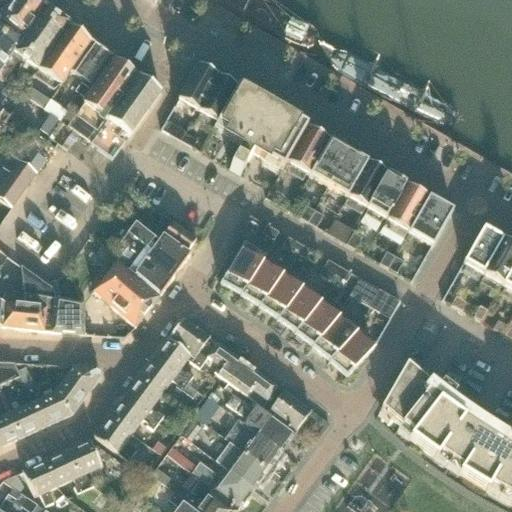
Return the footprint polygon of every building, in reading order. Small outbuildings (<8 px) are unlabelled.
[(0,25),(24,42),(44,11),(28,0),(7,0),(0,10),(0,25)] [(44,11),(24,42),(13,58),(19,62),(36,74),(37,73),(67,28),(44,12),(44,11)] [(13,58),(24,42),(0,25),(0,82),(4,85),(19,62),(13,58)] [(67,28),(37,73),(60,89),(70,75),(90,45),(68,29),(67,28)] [(90,45),(70,75),(82,84),(75,94),(84,100),(90,92),(111,60),(90,45)] [(67,130),(90,147),(137,79),(114,62),(93,94),(67,130)] [(179,105),(195,115),(216,79),(198,69),(161,134),(162,134),(179,105)] [(160,96),(137,79),(90,147),(89,148),(111,164),(123,146),(121,145),(126,137),(129,140),(160,96)] [(195,115),(217,127),(237,91),(216,79),(195,115)] [(282,173),(286,167),(306,131),(237,91),(217,127),(232,135),(228,142),(242,150),(229,172),(240,178),(253,156),(282,173)] [(66,113),(50,102),(42,113),(59,124),(66,113)] [(35,128),(30,134),(37,139),(42,133),(35,128)] [(170,139),(180,144),(185,136),(175,130),(170,139)] [(286,167),(307,179),(328,144),(306,131),(286,167)] [(185,136),(180,144),(193,152),(198,144),(185,136)] [(45,147),(36,141),(22,161),(30,167),(45,147)] [(307,179),(327,190),(347,155),(328,144),(307,179)] [(327,190),(348,202),(368,167),(347,155),(327,190)] [(0,171),(0,200),(5,203),(28,169),(11,156),(0,171)] [(348,202),(364,211),(384,176),(368,167),(348,202)] [(364,211),(385,224),(406,188),(384,176),(364,211)] [(385,224),(407,236),(427,201),(406,188),(385,224)] [(452,215),(427,201),(407,236),(431,250),(410,285),(411,286),(452,215)] [(307,226),(314,214),(306,209),(299,221),(307,226)] [(314,214),(307,226),(316,231),(323,219),(314,214)] [(155,233),(154,235),(186,256),(197,242),(196,242),(163,218),(160,225),(155,233)] [(337,243),(345,229),(335,223),(327,237),(337,243)] [(121,244),(172,283),(190,259),(186,256),(154,235),(152,239),(151,241),(134,228),(121,244)] [(267,229),(262,238),(274,244),(279,236),(267,229)] [(354,234),(345,229),(337,243),(346,248),(354,234)] [(482,279),(502,244),(483,233),(442,304),(443,304),(463,268),(482,279)] [(353,236),(346,248),(354,253),(361,241),(353,236)] [(283,249),(295,256),(299,248),(288,241),(283,249)] [(158,302),(172,283),(121,244),(115,265),(117,266),(158,302)] [(511,249),(502,244),(482,279),(501,290),(511,271),(511,249)] [(222,287),(240,298),(260,267),(266,257),(245,245),(221,287),(222,287)] [(311,254),(299,248),(295,256),(306,263),(311,254)] [(385,257),(379,267),(387,272),(393,262),(385,257)] [(394,262),(388,272),(396,277),(402,267),(394,262)] [(331,286),(335,279),(340,271),(328,264),(319,280),(331,286)] [(158,302),(117,266),(93,296),(135,331),(158,302)] [(260,267),(240,298),(241,299),(241,298),(259,310),(279,279),(260,267)] [(351,278),(340,271),(335,279),(347,286),(351,278)] [(511,271),(501,290),(511,296),(511,271)] [(25,299),(24,308),(5,306),(1,330),(43,335),(47,302),(52,302),(52,295),(22,273),(25,299)] [(298,293),(279,279),(259,310),(258,310),(260,311),(260,310),(277,322),(298,293)] [(362,295),(374,302),(378,294),(366,287),(362,295)] [(317,307),(298,293),(277,322),(277,323),(278,324),(278,323),(295,336),(317,307)] [(398,305),(378,294),(374,302),(369,312),(388,323),(398,305)] [(373,302),(365,298),(360,308),(367,312),(373,302)] [(456,300),(451,309),(463,316),(468,306),(456,300)] [(51,336),(83,338),(82,315),(83,309),(55,305),(51,336)] [(354,336),(354,337),(329,364),(329,365),(330,365),(346,379),(345,380),(346,381),(373,353),(400,306),(399,305),(372,353),(355,338),(355,337),(354,336)] [(317,307),(295,336),(294,336),(295,337),(296,336),(312,350),(336,321),(317,307)] [(479,311),(473,322),(482,326),(488,316),(479,311)] [(354,337),(336,321),(312,350),(313,351),(313,350),(329,364),(354,337)] [(168,342),(203,368),(206,363),(198,356),(209,342),(183,322),(168,342)] [(493,333),(505,340),(510,330),(498,324),(493,333)] [(199,373),(203,368),(168,342),(153,362),(187,388),(192,380),(186,376),(185,378),(179,373),(186,363),(199,373)] [(231,389),(247,369),(217,347),(207,361),(219,369),(214,376),(231,389)] [(181,395),(187,388),(153,362),(138,382),(164,401),(166,397),(163,395),(171,384),(177,389),(175,390),(181,395)] [(13,367),(0,366),(0,389),(19,382),(13,367)] [(426,393),(430,388),(406,368),(380,413),(382,414),(382,413),(401,429),(412,438),(409,442),(422,453),(436,462),(439,458),(462,472),(459,477),(473,486),(499,501),(511,508),(511,435),(505,448),(485,435),(465,422),(445,408),(426,393)] [(266,405),(276,391),(247,369),(231,389),(253,405),(262,411),(266,405)] [(96,371),(74,370),(57,393),(53,396),(72,418),(100,379),(96,371)] [(161,405),(164,401),(138,382),(124,401),(158,427),(163,420),(157,415),(156,417),(149,413),(157,402),(161,405)] [(187,388),(182,395),(192,403),(197,396),(187,388)] [(26,393),(43,431),(72,418),(53,396),(50,398),(38,404),(35,397),(37,396),(34,389),(26,393)] [(5,407),(10,416),(21,441),(43,431),(26,393),(18,397),(20,401),(5,407)] [(210,396),(207,401),(215,407),(219,402),(210,396)] [(268,415),(296,435),(310,416),(283,396),(268,415)] [(236,416),(243,407),(231,398),(224,408),(236,416)] [(109,421),(131,438),(142,423),(148,428),(146,430),(152,434),(158,427),(124,401),(109,421)] [(208,402),(193,421),(202,428),(217,409),(208,402)] [(262,411),(253,405),(249,411),(244,407),(237,416),(246,423),(243,428),(281,455),(296,435),(268,415),(262,411)] [(0,450),(21,441),(10,416),(0,420),(0,450)] [(94,441),(116,457),(127,465),(136,453),(125,446),(131,438),(109,421),(94,441)] [(223,442),(229,447),(267,474),(281,455),(243,428),(237,424),(230,432),(223,442)] [(191,425),(180,439),(190,446),(200,433),(191,425)] [(90,445),(67,455),(85,494),(93,490),(90,483),(88,484),(85,477),(101,470),(90,445)] [(153,453),(161,459),(166,453),(158,446),(153,453)] [(267,474),(229,447),(222,456),(232,464),(225,473),(253,494),(267,474)] [(97,450),(93,452),(99,464),(109,460),(97,450)] [(166,459),(190,478),(194,472),(171,453),(166,459)] [(85,494),(67,455),(45,466),(58,494),(62,492),(60,488),(73,483),(76,490),(74,491),(77,497),(85,494)] [(58,494),(45,466),(22,476),(34,501),(39,498),(45,510),(53,507),(47,495),(52,492),(54,496),(58,494)] [(140,466),(135,473),(145,481),(151,474),(140,466)] [(199,467),(190,478),(236,511),(239,511),(253,494),(225,473),(215,488),(210,484),(215,478),(199,467)] [(156,472),(150,479),(164,490),(170,482),(156,472)] [(0,511),(9,511),(21,497),(25,491),(20,478),(2,485),(12,491),(7,498),(0,509),(0,511)] [(193,511),(236,511),(190,478),(175,498),(174,497),(193,511)] [(137,498),(147,505),(160,487),(150,480),(137,498)] [(19,511),(27,501),(21,497),(9,511),(19,511)] [(177,511),(193,511),(174,497),(169,504),(179,511),(177,511)] [(32,511),(36,508),(26,502),(20,511),(21,511),(32,511)] [(126,511),(138,511),(141,509),(133,503),(126,511)]
